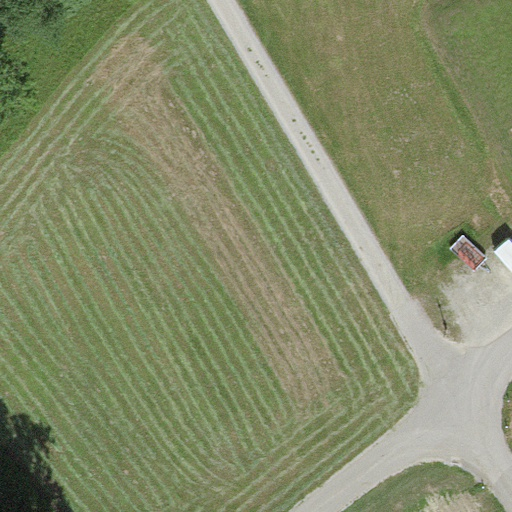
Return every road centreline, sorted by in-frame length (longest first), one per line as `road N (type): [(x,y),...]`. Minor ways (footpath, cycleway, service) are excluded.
road 1 (track): [(458,404),(222,0)]
road 2 (track): [(458,404),(316,511)]
road 3 (unclassified): [(511,356),(458,404),(511,494)]
